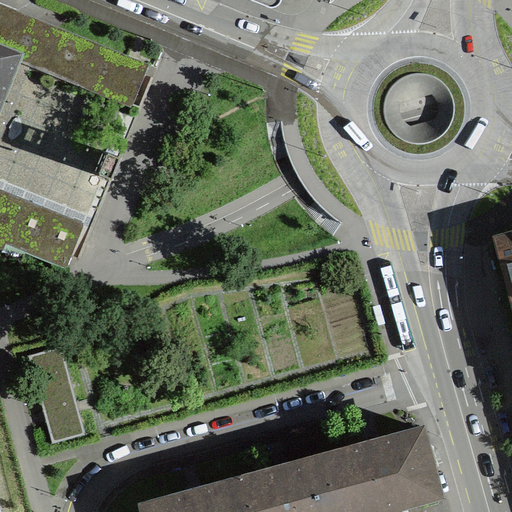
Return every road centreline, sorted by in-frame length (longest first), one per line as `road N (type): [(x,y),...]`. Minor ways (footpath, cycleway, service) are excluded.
road 1 (residential): [(450,373),(145,460),(107,477),(80,511)]
road 2 (primary): [(362,145),(436,319)]
road 3 (tertiary): [(377,54),(208,28)]
road 4 (tertiary): [(208,28),(351,114)]
road 5 (primary): [(436,319),(441,239),(458,162)]
road 6 (primary): [(450,373),(489,511)]
